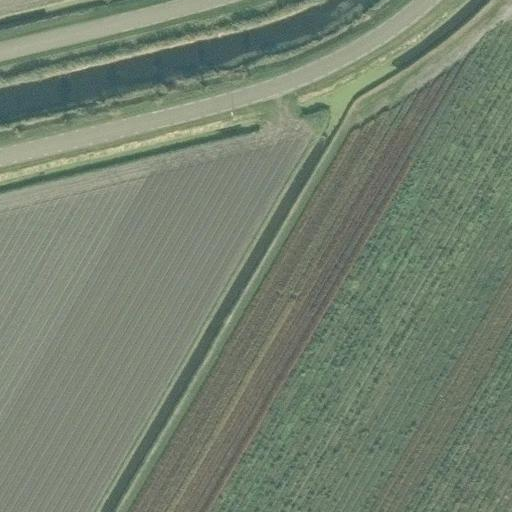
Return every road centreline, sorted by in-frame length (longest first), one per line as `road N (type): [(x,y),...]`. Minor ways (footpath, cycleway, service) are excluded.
road 1 (unclassified): [(0,156),(251,96),(340,59),(429,0)]
road 2 (unclassified): [(0,51),(212,0)]
